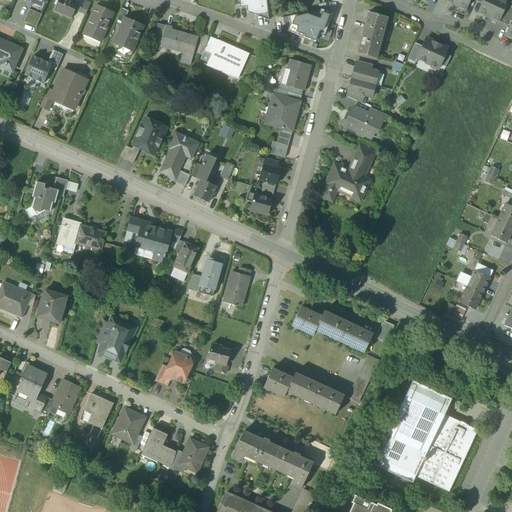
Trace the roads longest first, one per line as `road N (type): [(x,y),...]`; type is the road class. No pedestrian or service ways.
road 1 (unclassified): [(0,127),(284,258)]
road 2 (residential): [(348,0),(284,258)]
road 3 (unclassified): [(284,258),(511,362)]
road 4 (residential): [(222,435),(0,337)]
road 5 (residential): [(284,258),(222,435)]
road 6 (residential): [(378,0),(511,57)]
